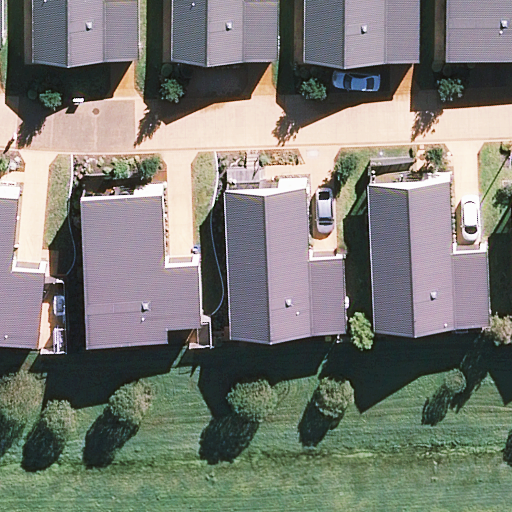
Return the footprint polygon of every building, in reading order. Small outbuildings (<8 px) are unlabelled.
[(0,0),(0,47),(76,46),(76,35),(105,35),(105,0),(0,0)] [(141,0),(142,57),(224,56),(223,44),(253,44),(252,0),(141,0)] [(286,0),(287,36),(368,35),(368,23),(398,23),(397,0),(286,0)] [(511,0),(452,0),(453,54),(511,53),(511,0)] [(431,157),(347,158),(348,309),(429,308),(429,296),(459,296),(458,231),(432,232),(431,157)] [(281,160),(197,161),(199,311),(280,311),(280,299),(310,299),(309,234),(282,234),(281,160)] [(130,167),(46,168),(47,318),(128,318),(128,306),(158,306),(157,241),(131,241),(130,167)] [(6,169),(0,168),(0,307),(26,309),(29,244),(2,243),(6,169)] [(511,297),(511,172),(496,172),(495,298),(511,297)]
